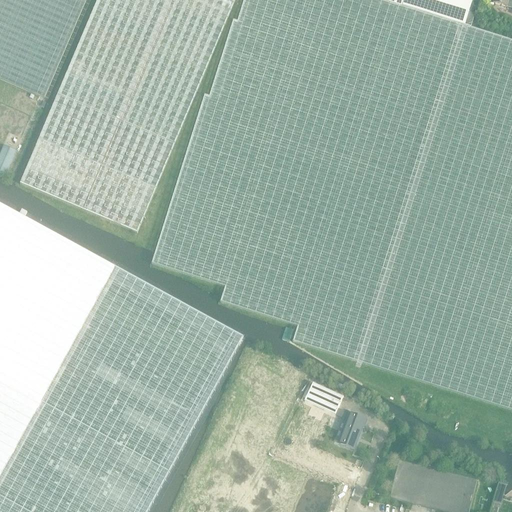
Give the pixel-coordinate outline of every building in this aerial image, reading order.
[(0,0),(0,79),(44,99),(86,1),(86,0),(0,0)] [(96,0),(19,183),(137,233),(235,0),(96,0)] [(204,97),(152,265),(225,288),(221,303),(298,327),(293,343),(511,411),(511,42),(470,29),(401,8),(403,0),(244,0),(237,23),(232,21),(209,98),(204,97)] [(403,0),(401,8),(470,29),(474,16),(469,14),(473,0),(471,0),(403,0)] [(511,0),(495,0),(493,5),(488,4),(486,11),(491,12),(493,6),(506,10),(506,9),(511,11),(511,0)] [(4,146),(0,154),(0,174),(5,176),(16,152),(4,146)] [(0,511),(147,511),(242,339),(115,268),(72,245),(70,244),(68,243),(66,242),(0,205),(0,511)] [(304,402),(335,416),(343,398),(312,384),(304,402)] [(353,450),(361,428),(363,429),(366,421),(349,414),(338,444),(353,450)] [(299,489),(296,496),(315,504),(318,496),(325,499),(327,494),(330,495),(330,493),(332,494),(334,488),(332,488),(333,486),(325,483),(326,481),(317,478),(317,480),(309,477),(304,491),(299,489)] [(498,484),(495,493),(503,496),(506,486),(498,484)] [(300,511),(312,511),(315,505),(300,500),(297,507),(302,509),(300,511)]
